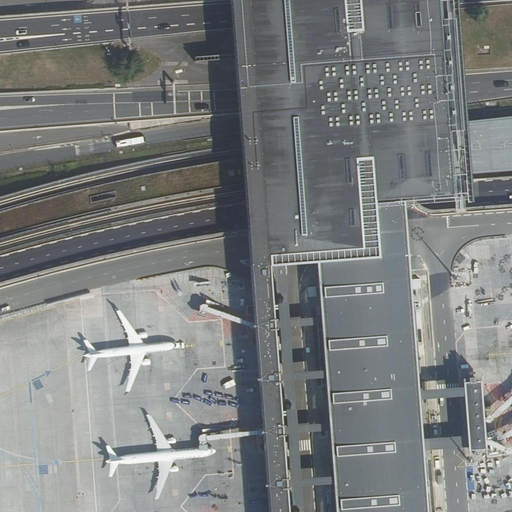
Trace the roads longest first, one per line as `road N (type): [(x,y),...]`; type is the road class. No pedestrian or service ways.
road 1 (secondary): [(0,102),(237,100),(511,80)]
road 2 (secondary): [(433,0),(0,41)]
road 3 (unknown): [(120,273),(125,349),(143,376),(261,401),(305,399)]
